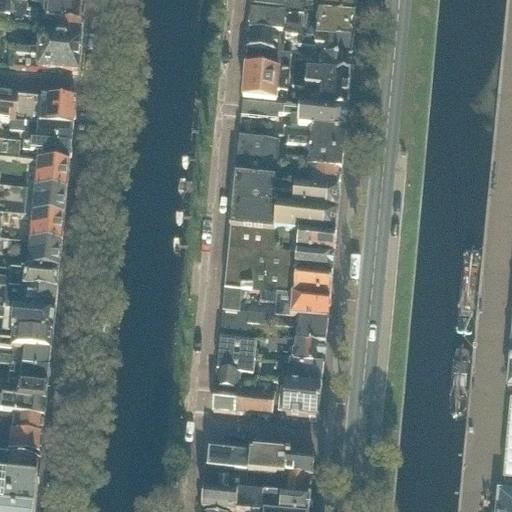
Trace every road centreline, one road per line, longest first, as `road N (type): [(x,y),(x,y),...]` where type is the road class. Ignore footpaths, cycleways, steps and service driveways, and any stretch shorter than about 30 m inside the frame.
road 1 (primary): [(352,511),(400,0)]
road 2 (residential): [(242,0),(199,431)]
road 3 (residential): [(56,511),(99,89)]
road 4 (unclassified): [(511,169),(478,511)]
